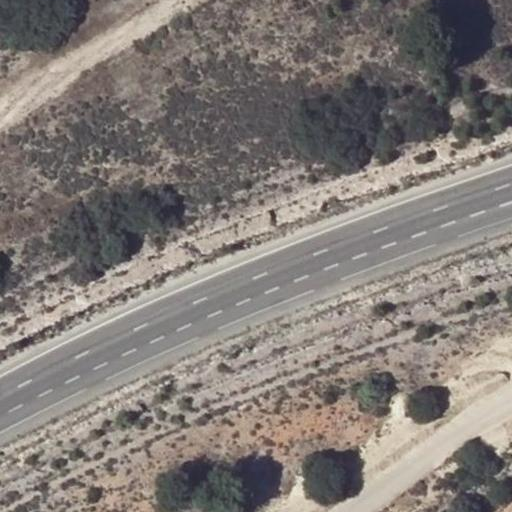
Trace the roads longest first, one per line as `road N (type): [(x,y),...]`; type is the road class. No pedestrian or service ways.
road 1 (trunk): [(0,402),(129,335),(511,185)]
road 2 (trunk): [(0,426),(137,358),(511,217)]
road 3 (unclassified): [(511,404),(347,511)]
